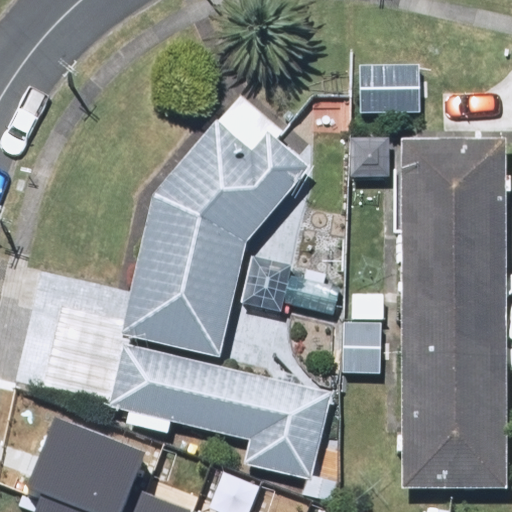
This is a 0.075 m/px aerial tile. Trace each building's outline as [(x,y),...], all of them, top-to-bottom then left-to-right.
[(279,138),(235,101),(146,200),(113,346),(121,348),(215,370),(242,252),(308,174),(273,145),(279,138)] [(503,140),(399,139),(397,491),(501,491),(503,140)] [(121,348),(107,412),(247,444),(241,471),(320,489),(340,398),(215,370),(121,348)] [(50,413),(23,484),(45,493),(94,511),(130,511),(140,488),(153,453),(50,413)] [(190,511),(192,508),(140,488),(130,511),(190,511)] [(94,511),(45,493),(37,511),(94,511)]
